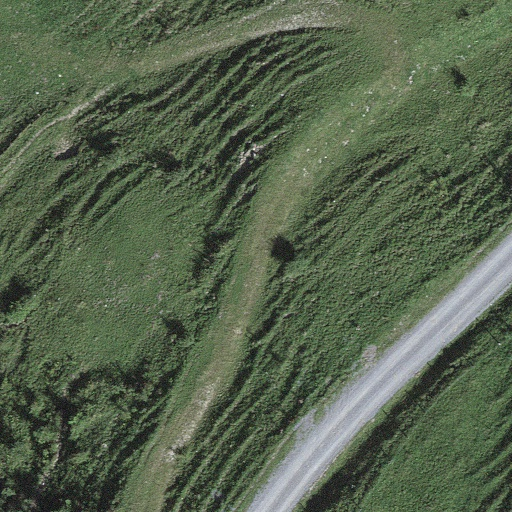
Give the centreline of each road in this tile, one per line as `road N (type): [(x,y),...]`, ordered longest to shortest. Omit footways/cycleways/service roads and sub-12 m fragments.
road 1 (track): [(0,181),(73,95),(182,46),(299,13),(361,13),(388,32),(399,66),(325,141),(267,228),(142,511)]
road 2 (track): [(511,253),(271,511)]
